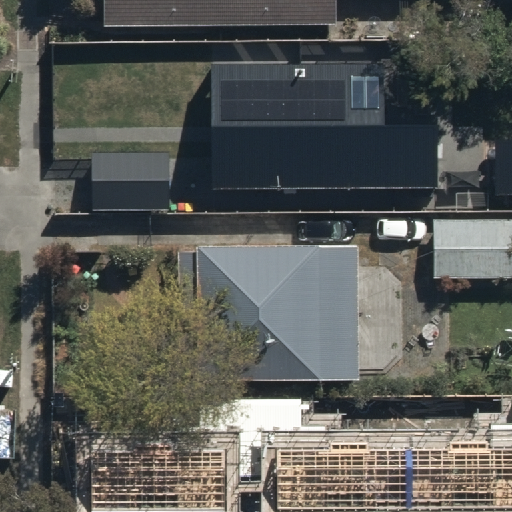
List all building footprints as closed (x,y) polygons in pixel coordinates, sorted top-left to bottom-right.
[(511,0),(106,0),(107,18),(337,14),(337,0),(511,0)] [(432,62),(213,64),(213,192),(433,191),(432,62)] [(511,144),(496,144),(497,195),(511,194),(511,144)] [(170,147),(91,148),(92,205),(170,204),(170,147)] [(511,213),(434,213),(433,274),(511,274),(511,213)] [(358,238),(197,239),(198,371),(358,371),(358,238)] [(92,450),(92,511),(207,511),(225,511),(224,448),(92,450)] [(511,448),(277,450),(278,508),(511,507),(511,448)]
